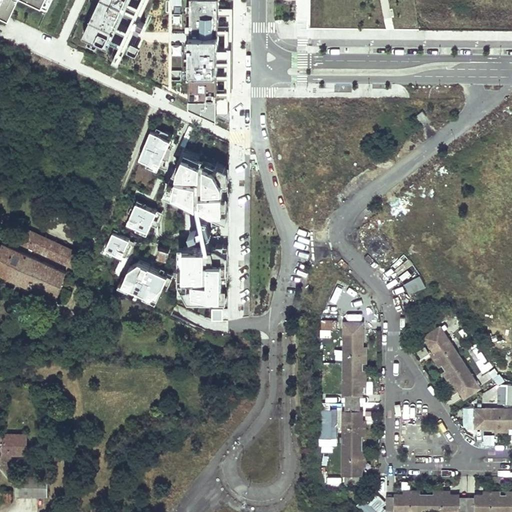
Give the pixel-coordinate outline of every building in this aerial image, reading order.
[(1,0),(0,4),(0,12),(10,17),(17,0),(1,0)] [(96,0),(84,28),(110,39),(110,37),(127,0),(96,0)] [(147,0),(127,0),(110,37),(120,42),(113,56),(120,59),(147,0)] [(220,0),(189,0),(188,101),(219,114),(219,106),(220,2),(220,0)] [(234,2),(220,2),(219,106),(229,106),(229,94),(233,94),(234,2)] [(127,58),(125,63),(139,69),(141,63),(127,58)] [(164,134),(152,129),(140,156),(144,158),(157,163),(160,164),(163,156),(168,145),(170,146),(172,142),(170,140),(171,137),(164,134)] [(170,146),(168,145),(163,156),(169,159),(172,146),(170,146)] [(189,148),(187,153),(199,158),(201,154),(189,148)] [(182,151),(174,171),(178,173),(180,163),(185,152),(182,151)] [(187,153),(185,152),(180,163),(178,173),(175,190),(189,197),(198,202),(201,202),(201,204),(212,210),(224,210),(224,203),(224,190),(229,190),(229,185),(224,185),(224,180),(217,166),(205,161),(207,156),(201,154),(199,158),(187,153)] [(144,158),(142,162),(156,168),(157,163),(144,158)] [(219,162),(217,166),(224,180),(229,180),(229,171),(224,171),(224,167),(219,162)] [(189,197),(175,190),(173,194),(187,201),(189,197)] [(157,209),(137,200),(136,204),(132,212),(128,220),(142,226),(148,229),(152,222),(154,217),(157,209)] [(201,202),(198,202),(203,226),(197,228),(199,233),(204,232),(207,247),(213,247),(213,243),(209,243),(201,204),(201,202)] [(212,210),(212,212),(228,220),(229,210),(224,210),(212,210)] [(128,220),(126,225),(140,231),(142,226),(128,220)] [(81,253),(21,225),(15,239),(75,266),(81,253)] [(114,230),(107,246),(111,248),(123,253),(130,237),(122,233),(114,230)] [(130,237),(123,253),(129,256),(136,240),(130,237)] [(66,272),(34,258),(2,243),(0,247),(0,271),(57,299),(66,272)] [(218,244),(215,248),(225,253),(224,258),(229,258),(230,249),(225,249),(225,244),(218,244)] [(160,245),(158,255),(168,258),(170,248),(160,245)] [(207,247),(184,247),(184,249),(184,265),(184,278),(191,290),(204,292),(204,297),(211,297),(211,292),(223,293),(223,288),(228,288),(229,281),(224,281),(224,263),(229,263),(229,258),(224,258),(225,253),(215,248),(213,247),(207,247)] [(111,248),(109,252),(121,258),(123,253),(111,248)] [(140,259),(130,267),(125,277),(123,282),(139,289),(137,293),(144,297),(146,292),(152,295),(164,284),(169,273),(140,259)] [(409,293),(426,286),(420,274),(404,281),(409,293)] [(125,277),(123,276),(118,285),(137,293),(139,289),(123,282),(125,277)] [(191,290),(184,278),(179,278),(179,287),(191,290)] [(152,295),(150,299),(155,302),(164,284),(152,295)] [(211,292),(211,297),(228,298),(228,288),(223,288),(223,293),(211,292)] [(223,308),(212,308),(212,319),(223,320),(223,308)] [(322,318),(321,329),(337,330),(337,319),(322,318)] [(343,321),(343,329),(362,330),(362,322),(343,321)] [(428,343),(444,332),(439,325),(424,336),(428,343)] [(343,395),(362,395),(362,381),(365,381),(365,369),(362,369),(362,363),(365,363),(365,351),(362,351),(362,330),(343,329),(343,395)] [(452,380),(460,392),(475,381),(444,332),(428,343),(436,354),(433,356),(440,366),(442,364),(446,370),(443,371),(449,381),(452,380)] [(423,357),(430,353),(424,346),(418,350),(423,357)] [(480,388),(475,381),(460,392),(464,399),(480,388)] [(498,404),(511,403),(511,382),(498,383),(498,404)] [(319,407),(320,442),(337,442),(337,407),(319,407)] [(474,426),(482,426),(482,407),(474,407),(474,426)] [(511,407),(482,407),(482,426),(496,427),(496,429),(508,430),(508,427),(511,426),(511,407)] [(381,408),(365,409),(365,418),(382,417),(381,408)] [(342,476),(361,476),(361,462),(364,462),(364,451),(361,451),(361,436),(364,436),(364,425),(362,425),(362,411),(343,411),(342,476)] [(2,433),(1,455),(17,455),(18,434),(2,433)] [(484,443),(495,443),(494,433),(484,434),(484,443)] [(18,434),(17,455),(27,455),(27,434),(18,434)] [(46,498),(47,478),(17,477),(16,496),(46,498)] [(364,511),(376,511),(387,502),(373,489),(357,505),(364,511)] [(408,493),(394,493),(394,511),(459,511),(460,494),(446,494),(446,491),(434,491),(434,494),(420,493),(420,491),(408,491),(408,493)] [(511,511),(511,491),(508,491),(508,494),(502,494),(502,491),(490,491),(490,494),(476,494),(475,511),(511,511)] [(460,494),(460,510),(473,510),(473,494),(460,494)]
